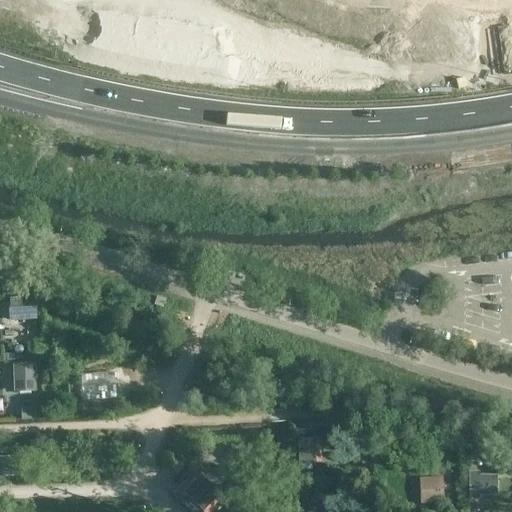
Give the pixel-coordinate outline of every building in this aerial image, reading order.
[(36,296),(8,297),(9,321),(37,320),(36,296)] [(165,299),(156,296),(154,305),(162,308),(165,299)] [(29,341),(29,325),(4,327),(5,342),(29,341)] [(35,364),(13,364),(13,392),(36,392),(35,364)] [(94,403),(93,378),(69,379),(70,404),(94,403)] [(21,409),(21,420),(36,419),(35,409),(21,409)] [(315,438),(297,439),(298,464),(321,463),(320,439),(315,439),(315,438)] [(469,450),(469,461),(484,462),(484,450),(469,450)] [(0,477),(31,476),(30,455),(0,456),(0,477)] [(223,497),(236,483),(208,455),(193,469),(200,475),(179,496),(195,511),(209,511),(223,498),(223,497)] [(479,471),(468,471),(468,500),(479,500),(479,495),(496,495),(496,475),(479,475),(479,471)] [(444,503),(442,477),(418,478),(420,504),(444,503)] [(299,508),(317,508),(317,482),(298,482),(299,508)]
